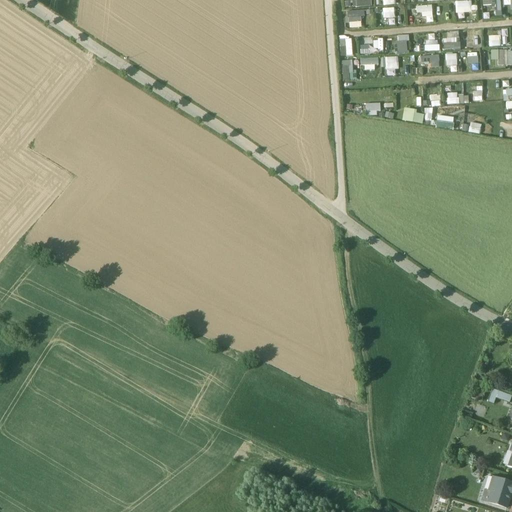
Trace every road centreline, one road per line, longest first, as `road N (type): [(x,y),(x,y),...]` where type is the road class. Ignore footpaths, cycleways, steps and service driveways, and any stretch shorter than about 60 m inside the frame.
road 1 (residential): [(19,0),(236,140),(341,221)]
road 2 (track): [(341,221),(383,511)]
road 3 (unclassified): [(327,0),(341,221)]
road 4 (residential): [(341,221),(511,330)]
